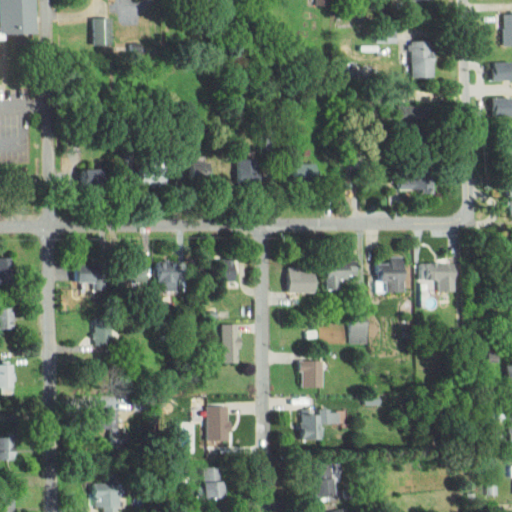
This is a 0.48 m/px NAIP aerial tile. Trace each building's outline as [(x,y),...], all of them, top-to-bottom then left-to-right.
[(0,0),(0,26),(12,26),(12,0),(0,0)] [(486,8),(487,40),(511,38),(511,24),(506,24),(505,7),(486,8)] [(77,38),(96,38),(95,12),(77,12),(77,38)] [(418,70),(417,34),(396,35),(396,71),(418,70)] [(496,55),(475,56),(475,74),(496,74),(496,55)] [(496,91),(476,92),(476,110),(497,110),(496,91)] [(381,99),(382,118),(402,118),(402,98),(381,99)] [(508,157),(507,126),(490,126),(491,158),(508,157)] [(239,173),(239,153),(222,152),(222,173),(239,173)] [(175,155),(175,172),(194,173),(194,155),(175,155)] [(299,157),(277,157),(277,173),(299,174),(299,157)] [(124,161),(123,176),(151,177),(152,162),(124,161)] [(84,162),(65,163),(65,177),(84,176),(84,162)] [(417,187),(418,166),(383,165),(382,185),(417,187)] [(511,205),(511,179),(491,180),(492,206),(511,205)] [(362,286),(387,286),(386,250),(373,250),(373,257),(361,257),(362,286)] [(309,283),(323,283),(323,271),(340,271),(340,254),(327,254),(327,251),(308,252),(309,283)] [(198,254),(199,275),(218,275),(217,254),(198,254)] [(161,284),(160,256),(141,257),(142,284),(161,284)] [(438,285),(437,256),(404,257),(405,274),(422,273),(422,285),(438,285)] [(130,275),(130,259),(102,258),(102,275),(130,275)] [(59,260),(58,275),(77,275),(77,283),(88,283),(88,260),(59,260)] [(297,262),(271,263),(272,286),(298,286),(297,262)] [(486,324),(505,334),(511,321),(511,308),(498,301),(486,324)] [(335,338),(353,337),(352,309),(335,309),(335,338)] [(95,316),(79,316),(78,341),(95,341),(95,316)] [(207,357),(223,356),(223,318),(206,318),(207,357)] [(286,381),(306,382),(307,355),(282,354),(282,365),(286,365),(286,381)] [(489,359),(493,391),(511,389),(509,357),(489,359)] [(212,435),(213,400),(191,399),(190,434),(212,435)] [(323,417),(322,404),(300,404),(300,403),(285,404),(286,433),(306,433),(305,417),(323,417)] [(97,422),(98,428),(103,428),(102,405),(85,405),(85,423),(97,422)] [(494,442),(511,441),(511,409),(494,410),(494,442)] [(511,455),(497,456),(496,471),(502,471),(502,489),(511,488),(511,455)] [(296,458),(297,490),(316,489),(315,457),(296,458)] [(205,492),(206,461),(187,461),(186,492),(205,492)] [(87,501),(88,508),(100,508),(100,477),(78,477),(78,501),(87,501)] [(303,511),(331,511),(330,502),(303,507),(303,511)] [(503,511),(511,511),(511,503),(503,504),(503,511)]
